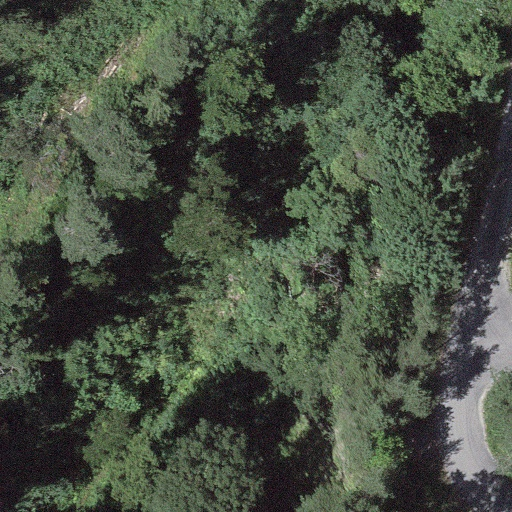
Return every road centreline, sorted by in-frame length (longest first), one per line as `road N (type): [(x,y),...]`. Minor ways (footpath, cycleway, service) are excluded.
road 1 (track): [(511,106),(458,346)]
road 2 (track): [(458,346),(455,462),(505,511)]
